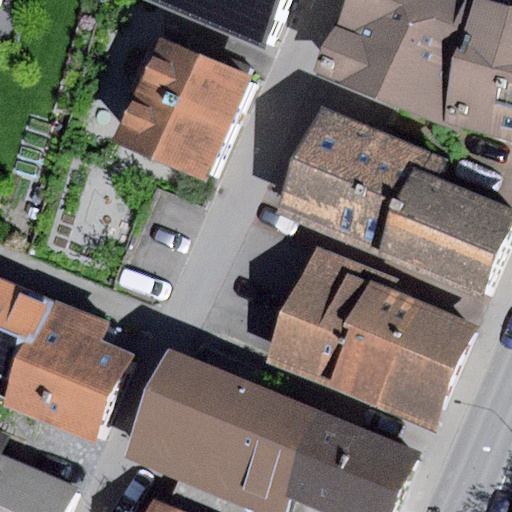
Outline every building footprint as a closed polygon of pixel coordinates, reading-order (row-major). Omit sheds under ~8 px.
[(136,0),(270,56),(293,0),(136,0)] [(351,0),(314,75),(460,136),(465,128),(511,140),(511,12),(468,0),(351,0)] [(257,84),(166,44),(122,147),(213,186),(257,84)] [(454,166),(322,116),(282,222),(492,301),(511,248),(511,214),(445,189),(454,166)] [(269,362),(343,394),(389,287),(392,281),(317,249),(269,362)] [(61,310),(0,284),(0,383),(16,390),(9,412),(101,449),(139,359),(107,346),(115,327),(63,305),(61,310)] [(476,325),(389,287),(343,394),(430,431),(476,325)] [(399,511),(423,456),(181,355),(136,462),(254,511),(296,511),(301,502),(326,511),(399,511)] [(0,454),(0,511),(67,511),(78,488),(0,454)] [(179,511),(157,502),(152,511),(179,511)]
